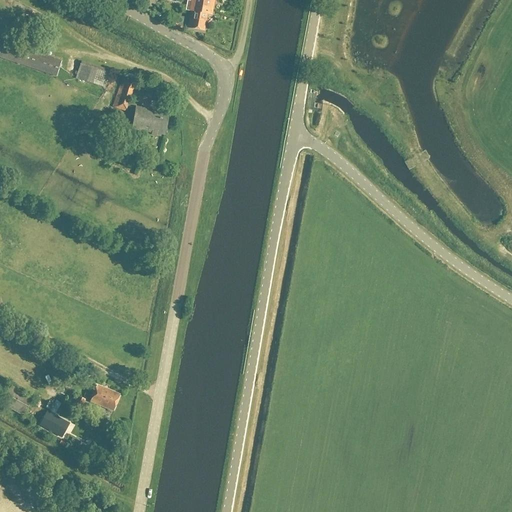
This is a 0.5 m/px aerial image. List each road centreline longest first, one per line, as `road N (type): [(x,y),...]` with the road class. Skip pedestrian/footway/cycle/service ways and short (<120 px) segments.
road 1 (unclassified): [(137,511),(202,157),(226,86),(206,54),(106,0)]
road 2 (tertiary): [(225,511),(294,135)]
road 3 (tertiary): [(511,299),(428,243),(316,143),(294,135)]
road 4 (track): [(216,121),(159,77),(24,0)]
road 5 (unknown): [(0,308),(158,394)]
road 6 (tertiary): [(294,135),(318,0)]
